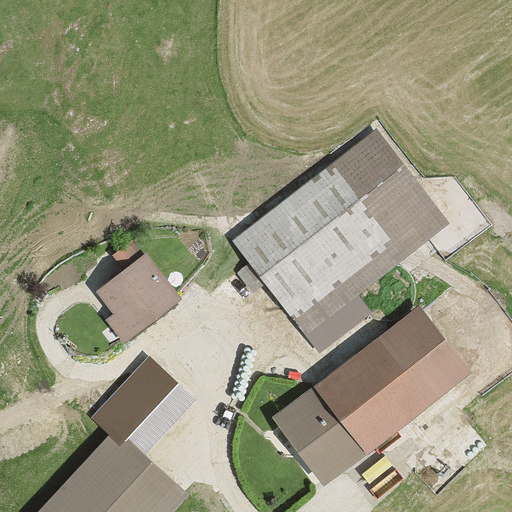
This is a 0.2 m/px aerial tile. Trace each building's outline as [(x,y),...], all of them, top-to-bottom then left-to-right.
[(380,131),(237,238),(305,329),(448,222),(380,131)] [(144,247),(98,284),(116,307),(105,316),(123,338),(180,293),(144,247)] [(421,299),(274,413),(325,478),(472,363),(421,299)] [(113,425),(141,450),(193,393),(149,353),(97,410),(113,425)] [(141,450),(113,425),(35,511),(166,511),(187,490),(141,450)]
